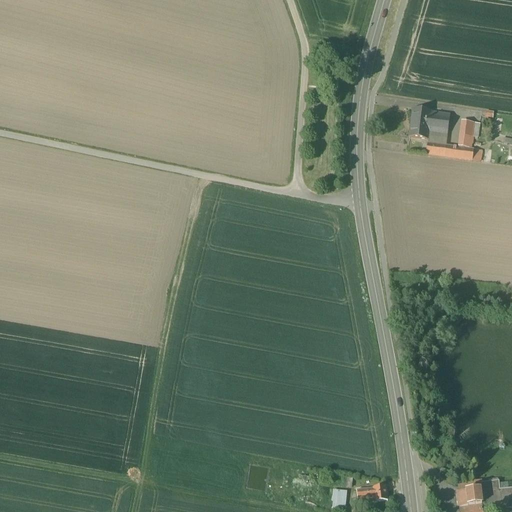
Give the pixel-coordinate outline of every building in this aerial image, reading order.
[(427,112),(410,110),(406,141),(424,144),(426,136),(448,138),(450,123),(427,120),(427,112)] [(456,148),(426,143),(424,158),(481,166),(484,152),(473,150),(477,126),(460,123),(456,148)] [(350,488),(352,480),(344,478),(342,486),(350,488)] [(497,481),(456,485),(458,511),(503,511),(511,511),(511,489),(498,491),(497,481)] [(383,489),(357,492),(358,503),(371,501),(374,505),(386,504),(383,489)] [(329,511),(333,511),(344,511),(347,493),(332,493),(329,511)]
